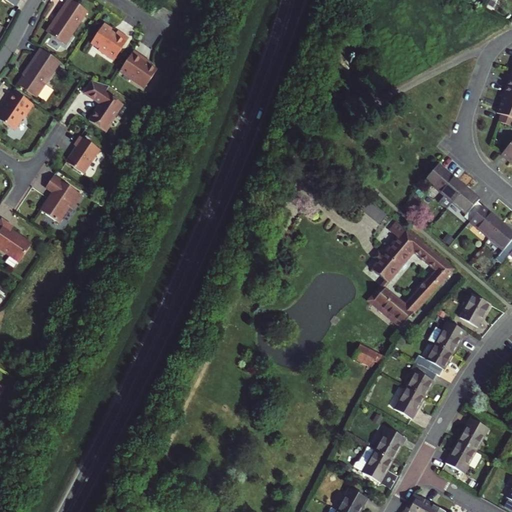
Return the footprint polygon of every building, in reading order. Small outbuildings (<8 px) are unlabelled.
[(65,45),(88,11),(71,0),(67,0),(55,19),(57,20),(48,33),(65,45)] [(129,39),(118,31),(116,34),(111,30),(112,30),(112,29),(111,29),(104,24),(91,43),(99,49),(99,50),(114,61),(129,39)] [(60,62),(41,49),(17,84),(36,97),(60,62)] [(145,59),(133,51),(119,72),(144,89),(157,70),(144,61),(145,59)] [(511,70),(511,74),(506,89),(500,104),(496,116),(500,117),(497,124),(504,127),(511,129),(511,127),(511,70)] [(106,85),(93,81),(85,93),(101,104),(90,121),(108,132),(111,127),(110,122),(116,113),(118,114),(124,104),(108,94),(103,91),(106,85)] [(33,104),(13,91),(7,101),(6,101),(6,102),(7,102),(7,103),(8,104),(5,109),(3,108),(0,108),(0,123),(3,123),(12,129),(15,128),(23,116),(26,116),(33,104)] [(100,150),(80,137),(74,145),(78,148),(74,153),(72,154),(66,162),(84,174),(100,150)] [(511,143),(509,148),(500,157),(511,167),(511,143)] [(439,204),(447,210),(453,203),(465,188),(446,172),(438,165),(425,180),(433,187),(445,196),(439,204)] [(83,196),(54,176),(46,188),(54,193),(42,211),(61,224),(71,208),(73,209),(83,196)] [(479,199),(465,188),(453,203),(466,214),(464,217),(470,222),(483,207),(477,202),(479,199)] [(502,223),(483,207),(470,222),(489,238),(502,223)] [(387,231),(397,239),(404,230),(404,226),(394,218),(389,224),(391,226),(387,231)] [(13,227),(2,219),(0,221),(0,249),(19,262),(32,244),(11,230),(13,227)] [(511,251),(511,231),(502,223),(489,238),(509,255),(511,251)] [(383,281),(387,284),(412,251),(437,271),(445,278),(453,270),(404,230),(397,239),(372,271),(383,281)] [(445,278),(437,271),(432,278),(440,284),(445,278)] [(383,289),(373,301),(403,325),(440,284),(432,278),(405,307),(383,289)] [(387,284),(383,281),(378,287),(380,289),(371,299),(373,301),(383,289),(387,284)] [(490,306),(472,296),(460,317),(478,328),(490,306)] [(434,345),(451,355),(464,332),(447,322),(434,345)] [(423,358),(419,365),(436,375),(439,377),(451,355),(434,345),(426,359),(423,358)] [(354,358),(372,367),(374,363),(378,355),(360,346),(354,358)] [(385,358),(378,355),(374,363),(381,366),(385,358)] [(436,375),(419,365),(406,387),(424,397),(436,375)] [(424,397),(406,387),(393,409),(411,419),(424,397)] [(458,441),(475,451),(488,429),(470,420),(458,441)] [(383,430),(385,432),(375,451),(392,461),(405,438),(385,427),(383,430)] [(475,451),(458,441),(446,463),(463,473),(475,451)] [(392,461),(375,451),(362,473),(380,482),(392,461)] [(337,511),(338,511),(358,511),(366,499),(349,489),(337,511)] [(444,511),(425,501),(425,499),(417,495),(406,511),(444,511)]
